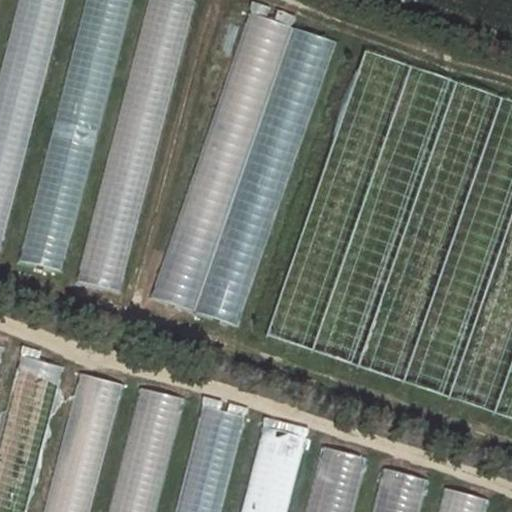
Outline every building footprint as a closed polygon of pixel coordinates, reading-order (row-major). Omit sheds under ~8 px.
[(0,256),(1,257),(60,0),(16,0),(0,73),(0,256)] [(73,29),(24,264),(68,272),(124,0),(86,0),(80,30),(73,29)] [(78,283),(122,293),(190,1),(187,0),(149,0),(123,113),(118,112),(78,283)] [(188,185),(153,300),(241,326),(329,39),(247,15),(223,95),(226,97),(198,188),(188,185)] [(409,383),(495,95),(447,81),(385,290),(388,291),(377,328),(380,329),(378,334),(386,337),(380,356),(364,351),(359,368),(409,383)] [(16,354),(0,422),(0,511),(24,511),(58,363),(16,354)] [(44,511),(87,511),(117,383),(76,374),(44,511)] [(108,511),(150,511),(177,397),(137,388),(108,511)] [(201,407),(175,511),(218,511),(242,416),(201,407)] [(257,438),(239,511),(283,511),(299,448),(257,438)] [(413,511),(420,478),(383,470),(374,511),(413,511)] [(435,511),(479,511),(483,497),(441,487),(435,511)]
